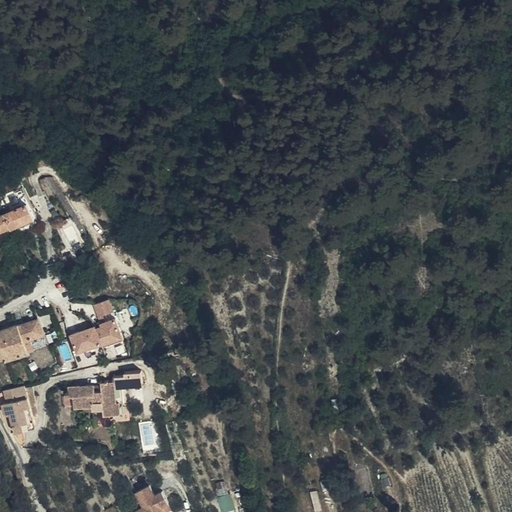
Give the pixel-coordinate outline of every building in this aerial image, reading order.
[(12,232),(13,235),(40,223),(23,187),(0,197),(0,205),(3,213),(10,228),(12,232)] [(0,231),(10,228),(3,213),(0,214),(0,231)] [(62,256),(66,267),(76,264),(71,253),(62,256)] [(76,264),(66,267),(70,277),(79,273),(76,264)] [(100,321),(116,315),(111,297),(94,302),(100,321)] [(119,318),(70,331),(75,352),(124,339),(119,318)] [(17,326),(1,331),(3,338),(0,338),(0,360),(1,364),(6,363),(21,358),(25,357),(22,345),(43,339),(38,322),(19,328),(17,326)] [(47,352),(43,339),(22,345),(25,357),(47,352)] [(92,406),(93,409),(103,409),(104,416),(121,413),(120,402),(117,402),(114,381),(102,382),(101,384),(95,385),(95,384),(67,386),(68,397),(73,397),(74,408),(92,406)] [(36,426),(24,383),(18,385),(7,388),(10,400),(6,401),(2,402),(4,411),(5,412),(6,412),(6,413),(7,413),(8,413),(9,413),(10,413),(16,432),(36,426)] [(103,409),(93,409),(93,422),(104,422),(104,416),(103,409)] [(142,483),(151,479),(146,471),(138,475),(142,483)] [(163,511),(162,508),(169,504),(162,491),(155,495),(149,485),(136,492),(143,506),(132,511),(163,511)] [(221,511),(236,511),(231,492),(217,496),(221,511)]
